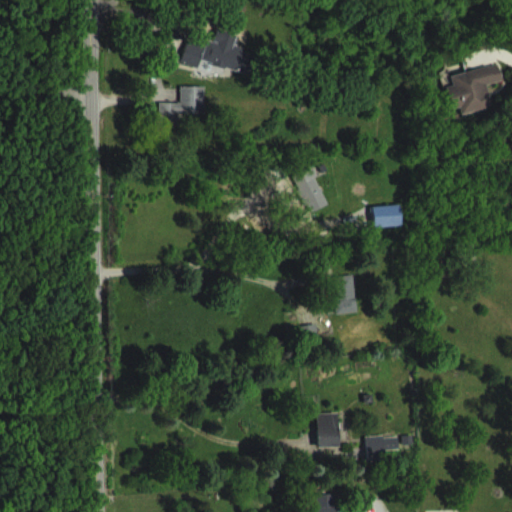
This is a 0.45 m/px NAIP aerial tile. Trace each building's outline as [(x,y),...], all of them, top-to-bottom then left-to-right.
[(253,65),(214,54),(212,63),(193,58),(187,79),(204,84),(206,76),(247,88),(253,65)] [(457,91),(460,101),(453,102),(459,125),(467,123),(468,130),(498,122),(492,101),(508,97),(503,79),(457,91)] [(166,118),(165,132),(209,133),(210,102),(187,102),(186,119),(166,118)] [(380,242),(407,241),(406,220),(379,222),(380,242)] [(339,292),(341,329),(361,328),(360,291),(339,292)] [(344,462),(344,428),(322,429),(322,462),(344,462)] [(405,465),(404,451),(372,452),(373,473),(391,472),(391,466),(405,465)]
